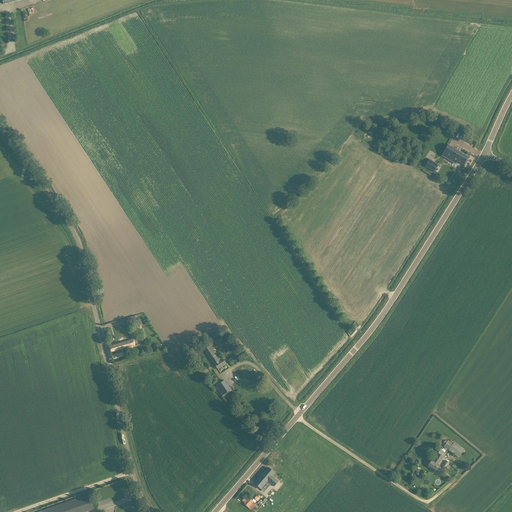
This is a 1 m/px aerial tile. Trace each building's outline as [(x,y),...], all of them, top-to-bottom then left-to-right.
[(442,156),(452,161),(456,164),(458,161),(464,165),(469,157),(465,154),(449,145),(442,156)] [(436,164),(431,160),(429,159),(425,166),(432,170),(436,164)] [(133,339),(114,344),(109,345),(111,352),(116,350),(135,345),(134,343),(136,343),(136,339),(134,340),(133,339)] [(205,349),(215,365),(218,369),(227,364),(224,360),(213,343),(205,349)] [(207,365),(202,368),(198,370),(200,374),(209,369),(207,365)] [(224,399),(233,392),(230,389),(226,392),(221,385),(217,389),(224,399)] [(243,409),(239,403),(235,407),(239,412),(243,409)] [(464,450),(454,442),(453,444),(448,440),(444,447),(459,458),(464,450)] [(438,469),(440,465),(439,464),(447,453),(441,449),(433,460),(432,459),(428,466),(436,472),(438,469)] [(260,489),(267,480),(274,486),(279,481),(272,475),(274,472),(269,468),(255,484),(259,487),(260,489)] [(86,511),(95,509),(90,495),(89,494),(37,511),(86,511)] [(243,503),(251,510),(255,506),(253,503),(254,502),(249,497),(246,500),(244,498),(242,501),(244,503),(243,503)]
